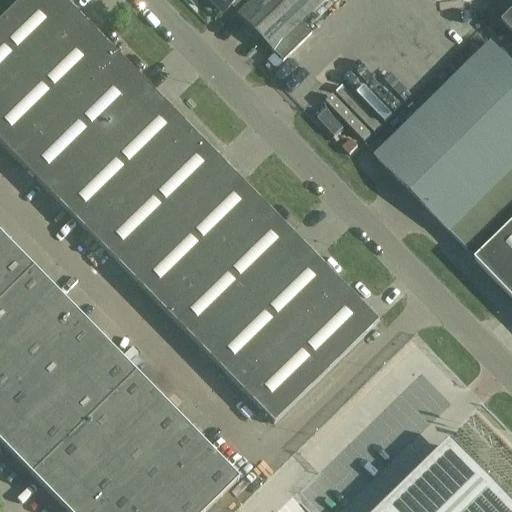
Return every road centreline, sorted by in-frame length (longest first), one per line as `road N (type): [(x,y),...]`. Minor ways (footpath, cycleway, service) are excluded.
road 1 (residential): [(431,300),(261,463),(0,192)]
road 2 (residential): [(431,300),(147,0)]
